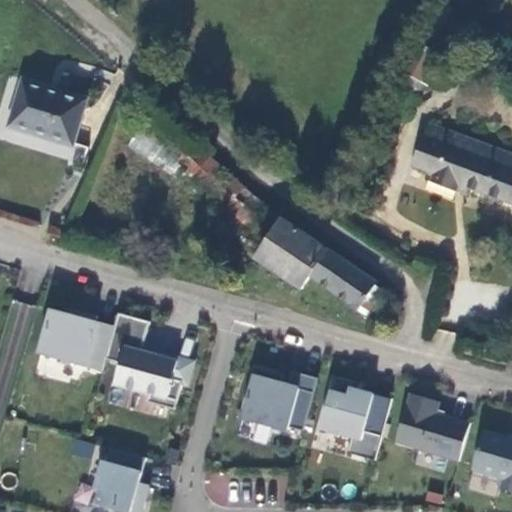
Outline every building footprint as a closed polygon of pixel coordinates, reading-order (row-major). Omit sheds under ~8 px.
[(429,86),(467,19),(442,5),(404,71),(429,86)] [(87,101),(22,81),(8,125),(73,146),(87,101)] [(511,206),(511,155),(432,127),(416,170),(433,176),(430,183),(459,193),(461,188),(511,206)] [(180,160),(221,201),(232,177),(194,142),(180,160)] [(384,149),(372,145),(365,162),(378,167),(384,149)] [(369,173),(355,168),(343,200),(358,205),(369,173)] [(260,256),(282,222),(232,177),(221,201),(209,224),(260,256)] [(311,277),(375,319),(390,298),(374,287),(376,283),(283,221),(282,222),(260,256),(258,259),(303,289),(311,277)] [(381,323),(395,329),(401,316),(387,310),(381,323)] [(78,319),(52,312),(40,358),(102,375),(106,362),(115,329),(97,324),(98,321),(79,316),(78,319)] [(141,356),(150,325),(119,316),(115,329),(106,362),(121,366),(115,386),(150,396),(148,405),(175,412),(183,385),(187,386),(193,368),(154,357),(153,360),(141,356)] [(194,362),(143,349),(141,356),(153,360),(154,357),(193,368),(194,362)] [(317,380),(291,373),(287,388),(281,386),(284,376),(252,368),(247,387),(249,388),(242,413),(255,417),(253,422),(272,427),(271,430),(286,434),(288,429),(302,433),(317,380)] [(361,385),(334,377),(320,430),(351,439),(346,455),(374,462),(391,401),(372,396),(370,403),(357,399),(361,385)] [(458,464),(470,426),(436,416),(440,405),(410,396),(395,445),(458,464)] [(255,417),(242,413),(212,439),(253,422),(255,417)] [(511,495),(511,441),(484,433),(472,473),(502,482),(499,492),(511,495)] [(91,458),(93,443),(72,440),(70,455),(91,458)] [(140,489),(147,462),(112,452),(107,468),(102,466),(96,489),(101,490),(97,507),(116,511),(144,511),(150,492),(140,489)] [(212,501),(227,500),(224,476),(209,478),(212,501)]
